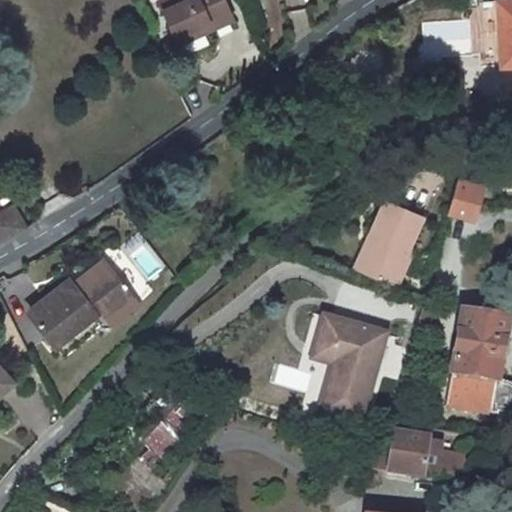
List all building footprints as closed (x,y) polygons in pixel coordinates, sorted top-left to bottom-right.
[(161,0),(157,2),(173,37),(206,23),(209,30),(232,20),(223,0),(161,0)] [(511,1),(496,2),(500,67),(511,66),(511,1)] [(206,23),(173,37),(175,45),(209,30),(206,23)] [(511,187),(510,174),(456,178),(453,182),(478,188),(511,187)] [(445,214),(444,214),(469,220),(478,188),(453,182),(445,214)] [(357,268),(394,285),(411,252),(406,249),(423,215),(386,199),(368,232),(374,235),(357,268)] [(0,241),(23,228),(13,208),(0,215),(0,241)] [(118,247),(148,281),(165,265),(135,232),(118,247)] [(127,312),(104,266),(69,283),(67,279),(24,300),(30,314),(27,316),(37,336),(50,330),(53,335),(90,316),(98,331),(127,312)] [(436,305),(422,301),(411,340),(427,345),(436,305)] [(494,385),(505,322),(462,312),(446,397),(445,401),(498,412),(499,408),(510,410),(511,408),(511,393),(503,387),(494,385)] [(335,351),(319,417),(361,427),(376,374),(371,373),(381,333),(322,319),(316,346),(335,351)] [(0,401),(14,386),(0,373),(0,401)] [(166,464),(208,423),(188,402),(146,444),(158,457),(146,469),(139,461),(110,490),(132,511),(138,511),(168,484),(158,473),(166,464)] [(393,434),(386,473),(423,479),(425,469),(436,470),(439,451),(440,441),(393,434)] [(465,479),(468,455),(439,451),(436,474),(465,479)] [(80,511),(110,511),(87,499),(80,511)]
